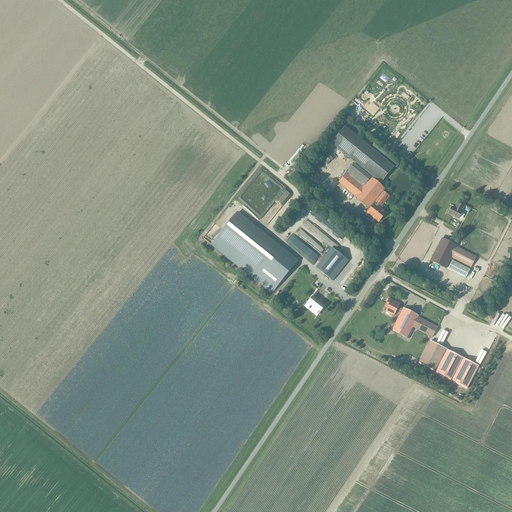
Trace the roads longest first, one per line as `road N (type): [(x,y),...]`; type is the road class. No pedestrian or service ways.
road 1 (unclassified): [(214,511),(511,76)]
road 2 (unknown): [(331,284),(282,234),(315,211),(349,244),(349,259)]
